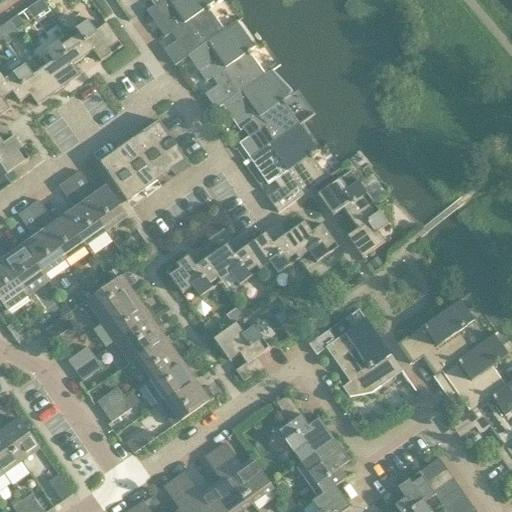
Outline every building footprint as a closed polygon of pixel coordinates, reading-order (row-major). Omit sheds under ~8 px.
[(174,67),(187,57),(223,31),(209,12),(211,11),(208,7),(214,4),(210,0),(163,0),(159,3),(154,6),(146,12),(164,38),(171,34),(176,41),(163,51),(174,67)] [(18,16),(10,22),(17,31),(24,26),(18,16)] [(67,36),(83,59),(92,52),(100,63),(122,47),(106,24),(95,32),(88,21),(67,36)] [(236,22),(223,31),(187,57),(205,83),(211,79),(217,86),(204,95),(215,111),(222,107),(221,106),(264,76),(264,75),(250,56),(252,55),(249,52),(255,48),(236,22)] [(83,59),(67,36),(45,52),(53,62),(43,69),(58,92),(80,77),(72,66),(83,59)] [(25,66),(4,80),(4,81),(12,93),(19,104),(30,96),(37,107),(58,92),(43,69),(33,76),(25,66)] [(249,160),(270,145),(299,125),(285,106),(286,104),(284,101),(289,97),(270,71),(264,75),(264,76),(221,106),(222,107),(240,132),(246,128),(251,135),(238,144),(249,160)] [(0,117),(10,110),(2,100),(12,93),(4,81),(4,80),(0,74),(0,117)] [(159,122),(143,133),(171,172),(175,178),(190,168),(186,161),(159,122)] [(278,214),(313,189),(327,179),(313,159),(314,158),(312,155),(317,151),(299,125),(270,145),(249,160),(268,186),(275,182),(279,189),(266,198),(278,214)] [(171,172),(143,133),(129,143),(156,182),(171,172)] [(0,140),(0,166),(6,175),(29,159),(14,137),(3,145),(0,140)] [(156,182),(129,143),(114,153),(142,192),(156,182)] [(127,203),(142,192),(114,153),(99,164),(127,203)] [(327,179),(313,189),(332,217),(343,210),(350,220),(373,204),(346,166),(327,179)] [(12,171),(5,177),(10,184),(18,178),(12,171)] [(79,172),(69,180),(106,232),(127,217),(106,188),(95,195),(79,172)] [(85,247),(106,232),(69,180),(59,187),(75,210),(64,217),(85,247)] [(38,201),(28,209),(65,261),(85,247),(64,217),(54,224),(38,201)] [(388,225),(373,204),(350,220),(357,230),(346,237),(362,259),(384,243),(377,233),(388,225)] [(44,276),(65,261),(28,209),(17,216),(33,239),(23,246),(44,276)] [(283,237),(298,260),(308,253),(316,263),(338,248),(322,225),(311,233),(304,222),(283,237)] [(0,234),(0,256),(28,297),(48,282),(44,276),(23,246),(13,253),(0,234)] [(298,260),(283,237),(272,244),(265,234),(244,249),(260,271),(270,264),(277,275),(298,260)] [(238,286),(260,271),(244,249),(234,256),(226,245),(205,260),(221,283),(231,276),(238,286)] [(0,301),(2,305),(7,311),(28,297),(0,256),(0,301)] [(221,283),(205,260),(195,267),(188,257),(166,272),(182,295),(192,287),(200,298),(221,283)] [(85,302),(100,324),(136,298),(129,288),(133,285),(126,274),(85,302)] [(337,290),(328,295),(332,302),(341,296),(337,290)] [(322,295),(313,301),(319,310),(328,304),(322,295)] [(143,309),(136,298),(100,324),(114,344),(155,316),(148,305),(143,309)] [(433,378),(433,379),(471,352),(470,352),(457,333),(474,321),(459,301),(397,345),(410,364),(411,364),(412,365),(413,364),(421,358),(435,377),(433,378)] [(229,316),(234,324),(245,317),(239,309),(229,316)] [(53,341),(72,327),(65,316),(45,330),(53,341)] [(162,326),(155,316),(114,344),(129,365),(135,360),(165,340),(158,329),(162,326)] [(345,319),(329,331),(308,345),(316,356),(325,349),(349,383),(341,388),(348,398),(371,394),(402,373),(365,320),(352,329),(345,319)] [(213,340),(229,362),(239,354),(246,364),(235,371),(243,383),(264,368),(256,358),(269,349),(254,327),(244,334),(236,324),(213,340)] [(493,335),(470,352),(471,352),(433,379),(442,391),(443,391),(444,391),(451,386),(469,412),(467,413),(505,387),(505,386),(491,368),(508,356),(493,335)] [(172,350),(165,340),(135,360),(150,381),(184,357),(177,347),(172,350)] [(68,362),(75,372),(94,358),(87,348),(68,362)] [(150,381),(143,386),(158,406),(194,381),(186,371),(191,367),(184,357),(150,381)] [(102,369),(94,358),(75,372),(82,382),(102,369)] [(511,380),(505,386),(505,387),(467,413),(481,433),(489,427),(499,441),(503,446),(503,447),(511,440),(511,380)] [(194,381),(158,406),(173,427),(213,399),(206,388),(201,391),(194,381)] [(104,413),(123,400),(116,389),(97,403),(104,413)] [(278,432),(300,464),(334,441),(319,419),(308,426),(287,396),(276,404),(290,424),(278,432)] [(131,410),(123,400),(104,413),(111,424),(131,410)] [(0,431),(21,463),(40,450),(19,420),(6,429),(0,420),(0,431)] [(133,455),(153,441),(145,430),(126,444),(133,455)] [(21,463),(0,431),(0,469),(4,475),(21,463)] [(511,440),(503,447),(503,446),(495,452),(503,464),(504,465),(505,465),(506,465),(511,460),(511,440)] [(335,487),(346,480),(338,469),(349,462),(334,441),(300,464),(295,468),(317,499),(322,495),(335,487)] [(499,441),(491,447),(495,452),(503,446),(499,441)] [(215,452),(252,505),(273,490),(252,460),(241,468),(225,445),(215,452)] [(241,511),(252,505),(215,452),(205,459),(221,482),(210,489),(226,511),(241,511)] [(419,473),(426,483),(446,470),(439,459),(419,473)] [(453,479),(446,470),(426,483),(433,493),(453,479)] [(426,483),(419,473),(397,488),(405,499),(394,506),(398,511),(430,511),(425,503),(434,496),(435,496),(433,493),(426,483)] [(226,511),(210,489),(200,496),(184,474),(174,481),(195,511),(226,511)] [(72,496),(58,476),(48,483),(62,503),(72,496)] [(460,489),(453,479),(433,493),(435,496),(434,496),(439,503),(460,489)] [(195,511),(174,481),(163,488),(179,511),(178,511),(195,511)] [(317,499),(301,510),(302,511),(344,511),(350,508),(335,487),(322,495),(317,499)] [(447,511),(467,499),(460,489),(439,503),(445,511),(447,511)] [(44,511),(32,494),(22,501),(29,511),(44,511)] [(468,511),(473,509),(467,499),(447,511),(468,511)] [(15,511),(29,511),(22,501),(12,508),(15,511)] [(132,510),(133,511),(149,511),(143,503),(132,510)] [(297,511),(298,511),(292,503),(286,508),(288,511),(297,511)]
